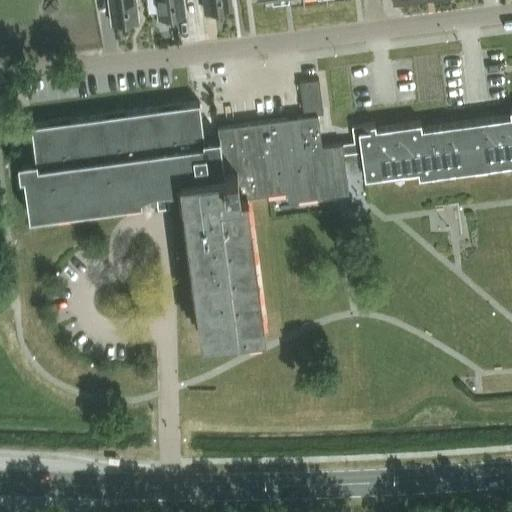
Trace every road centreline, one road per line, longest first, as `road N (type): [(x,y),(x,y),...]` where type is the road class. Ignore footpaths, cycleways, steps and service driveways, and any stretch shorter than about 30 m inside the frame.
road 1 (residential): [(0,77),(511,14)]
road 2 (secondary): [(167,490),(511,475)]
road 3 (secondary): [(167,490),(0,483)]
